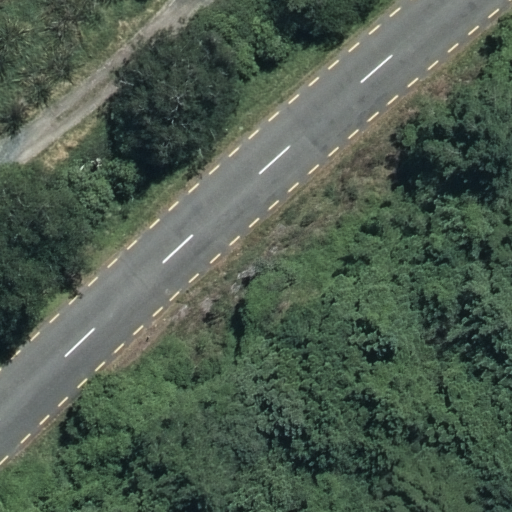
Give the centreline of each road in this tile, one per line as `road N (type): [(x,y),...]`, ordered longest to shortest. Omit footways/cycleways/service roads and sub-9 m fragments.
road 1 (unclassified): [(0,420),(458,0)]
road 2 (track): [(0,162),(193,0)]
